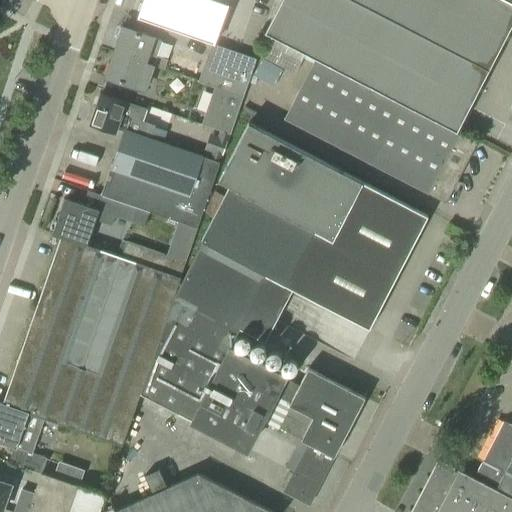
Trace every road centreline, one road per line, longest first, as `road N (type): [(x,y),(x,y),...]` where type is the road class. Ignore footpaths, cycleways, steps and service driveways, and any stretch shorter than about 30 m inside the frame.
road 1 (unclassified): [(344,511),(511,193)]
road 2 (unclassified): [(0,234),(77,13)]
